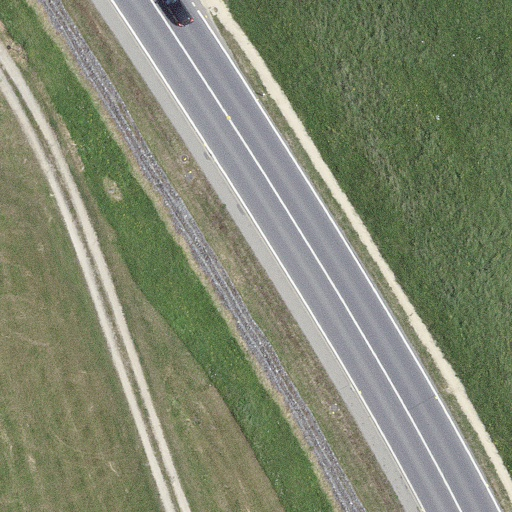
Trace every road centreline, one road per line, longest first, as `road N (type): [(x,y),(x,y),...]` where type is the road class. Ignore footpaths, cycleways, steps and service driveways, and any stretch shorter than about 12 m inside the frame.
road 1 (primary): [(461,511),(322,268),(150,0)]
road 2 (track): [(0,64),(69,205),(178,511)]
